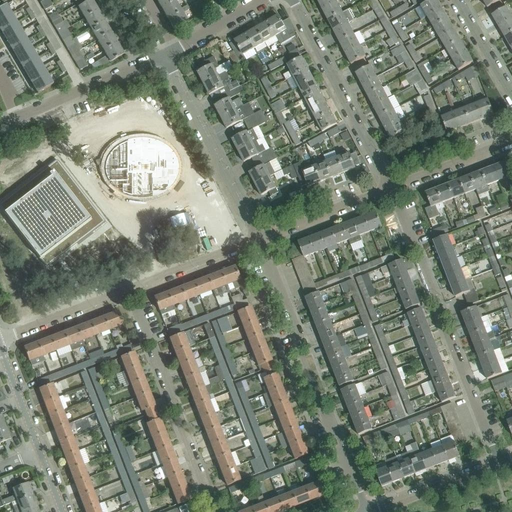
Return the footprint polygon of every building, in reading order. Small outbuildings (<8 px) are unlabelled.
[(90,0),(78,7),(85,19),(98,11),(91,0),(90,0)] [(156,0),(161,8),(175,0),(156,0)] [(175,0),(161,8),(168,19),(182,11),(181,9),(177,2),(180,0),(175,0)] [(317,0),(322,9),(337,2),(339,0),(317,0)] [(372,0),(369,2),(374,10),(379,7),(374,0),(372,0)] [(430,0),(421,6),(427,17),(442,8),(436,0),(430,0)] [(50,2),(42,7),(44,10),(52,6),(50,2)] [(322,9),(328,21),(343,13),(337,2),(322,9)] [(406,3),(398,8),(401,13),(409,8),(406,3)] [(6,4),(0,8),(0,20),(11,14),(6,4)] [(182,11),(168,19),(174,30),(188,22),(182,14),(190,9),(188,5),(181,9),(182,11)] [(374,10),(379,18),(383,15),(379,7),(374,10)] [(492,15),(498,26),(511,18),(511,16),(506,7),(492,15)] [(401,13),(398,8),(390,13),(393,18),(401,13)] [(427,17),(433,27),(448,19),(442,8),(427,17)] [(328,21),(334,31),(348,24),(349,24),(356,20),(350,10),(343,13),(328,21)] [(85,19),(91,29),(104,22),(98,11),(85,19)] [(48,17),(50,20),(58,16),(56,12),(48,17)] [(11,14),(0,20),(0,29),(1,32),(17,22),(11,14)] [(58,16),(50,20),(54,27),(62,22),(58,16)] [(278,16),(267,22),(275,36),(276,36),(280,45),(295,37),(294,33),(296,32),(297,32),(289,18),(282,22),(278,16)] [(511,18),(498,26),(504,37),(511,32),(511,18)] [(433,27),(440,38),(454,30),(448,19),(433,27)] [(382,23),(386,31),(391,29),(387,21),(382,23)] [(17,22),(1,32),(6,40),(22,31),(17,22)] [(91,29),(97,40),(111,32),(104,22),(91,29)] [(267,22),(257,28),(265,43),(275,36),(267,22)] [(394,26),(398,34),(403,31),(398,23),(394,26)] [(334,31),(339,42),(354,35),(349,24),(348,24),(334,31)] [(257,28),(246,34),(254,49),(265,43),(257,28)] [(58,34),(65,45),(73,40),(66,29),(58,34)] [(391,29),(386,31),(391,39),(387,42),(390,47),(399,42),(396,37),(391,29)] [(440,38),(446,49),(460,40),(454,30),(440,38)] [(22,31),(6,40),(11,49),(27,40),(22,31)] [(403,31),(398,34),(403,42),(407,39),(403,31)] [(97,40),(104,51),(117,43),(111,32),(97,40)] [(234,51),(233,51),(239,62),(246,59),(244,55),(254,49),(246,34),(242,37),(240,35),(235,38),(235,40),(235,41),(237,44),(231,47),(234,51)] [(339,42),(345,53),(360,46),(354,35),(339,42)] [(73,40),(65,45),(67,49),(75,44),(76,46),(83,42),(79,36),(73,40)] [(27,40),(11,49),(16,58),(32,49),(27,40)] [(446,49),(452,60),(467,51),(460,40),(446,49)] [(117,43),(104,51),(107,58),(106,59),(105,57),(97,62),(100,67),(110,62),(124,54),(117,43)] [(406,47),(411,55),(415,52),(411,45),(406,47)] [(360,46),(345,53),(351,65),(366,57),(360,46)] [(404,61),(405,62),(409,59),(401,46),(393,51),(396,56),(400,54),(404,61)] [(32,49),(16,58),(22,67),(37,58),(32,49)] [(300,55),(297,49),(286,55),(289,61),(300,55)] [(239,62),(233,51),(228,54),(234,65),(239,62)] [(467,51),(452,60),(459,71),(473,62),(467,51)] [(415,52),(411,55),(416,63),(420,60),(415,52)] [(198,73),(203,84),(226,73),(233,69),(229,61),(219,67),(214,57),(204,62),(207,68),(198,73)] [(37,58),(22,67),(27,76),(42,66),(37,58)] [(75,63),(77,67),(85,62),(83,58),(75,63)] [(284,58),(276,62),(279,66),(287,62),(284,58)] [(286,80),(293,77),(308,69),(302,58),(287,65),(290,71),(290,72),(284,75),(286,80)] [(409,59),(405,62),(409,70),(414,67),(409,59)] [(85,62),(77,67),(80,71),(88,66),(85,62)] [(279,66),(276,62),(269,66),(271,70),(279,66)] [(42,66),(27,76),(32,84),(48,75),(42,66)] [(356,73),(362,85),(376,77),(370,66),(356,73)] [(419,69),(423,76),(428,74),(423,66),(419,69)] [(471,68),(463,72),(466,77),(474,72),(471,68)] [(293,77),(299,88),(314,80),(308,69),(293,77)] [(466,77),(463,72),(455,77),(458,82),(466,77)] [(226,73),(203,84),(209,95),(213,93),(214,96),(211,97),(213,100),(220,96),(220,97),(240,86),(237,80),(232,83),(226,73)] [(417,83),(422,81),(417,73),(406,79),(410,87),(417,83)] [(428,74),(423,76),(428,85),(433,82),(428,74)] [(48,75),(32,84),(37,93),(53,84),(48,75)] [(362,85),(367,96),(382,88),(376,77),(362,85)] [(263,83),(267,91),(272,88),(268,80),(263,83)] [(299,88),(305,98),(319,91),(314,80),(299,88)] [(449,80),(441,85),(444,90),(452,85),(449,80)] [(422,81),(417,83),(422,91),(426,89),(422,81)] [(444,90),(441,85),(434,90),(436,94),(444,90)] [(240,86),(229,92),(232,98),(243,92),(240,86)] [(272,88),(267,91),(271,99),(276,96),(272,88)] [(367,96),(373,107),(388,99),(382,88),(367,96)] [(305,98),(311,110),(325,102),(319,91),(305,98)] [(424,97),(428,106),(433,104),(430,95),(424,97)] [(215,106),(221,117),(242,107),(244,106),(240,98),(232,102),(230,98),(224,102),(215,106)] [(373,107),(379,118),(394,110),(388,99),(373,107)] [(488,99),(476,104),(482,119),(494,115),(488,99)] [(271,105),(274,110),(275,113),(280,111),(281,111),(286,109),(281,100),(271,105)] [(311,110),(316,121),(331,113),(325,102),(311,110)] [(433,104),(428,106),(431,114),(437,112),(433,104)] [(476,104),(465,108),(471,124),(482,119),(476,104)] [(243,120),(246,125),(265,116),(264,115),(262,110),(248,118),(242,107),(221,117),(227,129),(243,120)] [(465,108),(453,113),(459,128),(471,124),(465,108)] [(379,118),(385,128),(399,121),(394,110),(379,118)] [(280,111),(275,113),(282,125),(284,124),(287,122),(281,111),(280,111)] [(331,113),(316,121),(322,132),(337,124),(331,113)] [(459,128),(453,113),(441,117),(447,133),(459,128)] [(232,140),(238,151),(253,143),(259,140),(253,129),(268,122),(265,116),(246,125),(249,131),(232,140)] [(399,121),(385,128),(390,140),(411,129),(405,118),(399,121)] [(289,121),(287,122),(284,124),(290,134),(295,132),(289,121)] [(338,127),(327,132),(330,139),(341,133),(338,127)] [(295,132),(290,134),(296,146),(301,143),(295,132)] [(325,134),(317,139),(319,144),(328,139),(325,134)] [(319,144),(317,139),(309,143),(311,148),(319,144)] [(103,168),(103,169),(103,170),(103,171),(104,171),(104,172),(104,173),(104,174),(104,175),(105,176),(105,177),(105,178),(106,179),(106,180),(107,180),(107,181),(107,182),(108,182),(109,182),(125,182),(125,185),(121,185),(121,194),(122,194),(124,195),(125,195),(127,196),(129,196),(130,196),(130,197),(131,197),(131,196),(140,196),(140,193),(150,193),(151,193),(151,190),(164,190),(165,190),(165,189),(166,189),(167,188),(168,187),(169,186),(170,185),(171,184),(171,183),(172,183),(171,183),(172,181),(173,180),(174,180),(174,179),(174,178),(175,178),(175,177),(175,175),(175,174),(176,174),(176,173),(176,172),(176,171),(176,170),(172,170),(172,155),(171,154),(171,153),(170,153),(170,152),(170,153),(168,150),(167,149),(166,149),(166,148),(165,148),(164,147),(163,146),(162,146),(162,145),(161,145),(160,145),(159,144),(157,143),(156,143),(156,142),(155,142),(154,142),(153,142),(153,143),(153,144),(148,144),(148,141),(132,141),(132,144),(127,144),(127,142),(125,142),(124,142),(123,143),(122,144),(120,144),(119,145),(117,146),(116,147),(115,148),(114,148),(113,149),(112,150),(111,151),(110,152),(109,153),(108,154),(107,155),(107,156),(106,157),(106,158),(105,159),(105,160),(105,161),(104,162),(104,164),(104,165),(103,166),(103,167),(103,168)] [(263,159),(275,153),(272,147),(271,148),(265,151),(262,146),(259,147),(256,142),(253,143),(238,151),(244,162),(251,158),(254,164),(263,159)] [(249,173),(255,184),(270,177),(282,170),(277,160),(278,159),(275,153),(263,159),(266,165),(249,173)] [(349,153),(338,157),(344,173),(355,169),(355,166),(360,164),(359,162),(357,156),(351,158),(349,153)] [(338,157),(326,162),(332,177),(344,173),(338,157)] [(0,208),(44,266),(45,266),(45,267),(46,267),(47,267),(48,267),(48,266),(105,222),(58,162),(58,161),(57,161),(56,161),(55,161),(54,161),(0,203),(0,208)] [(326,162),(314,166),(321,182),(332,177),(326,162)] [(294,165),(298,177),(301,183),(306,181),(308,187),(321,182),(314,166),(303,171),(299,163),(294,165)] [(504,163),(493,167),(498,181),(510,177),(504,163)] [(288,168),(282,170),(284,176),(290,174),(292,179),(298,177),(294,165),(288,168)] [(493,167),(482,171),(487,185),(498,181),(493,167)] [(482,171),(470,176),(476,190),(487,185),(482,171)] [(470,176),(459,180),(465,194),(476,190),(470,176)] [(270,177),(255,184),(261,196),(269,192),(271,197),(278,193),(270,177)] [(459,180),(448,185),(453,199),(465,194),(459,180)] [(448,185),(436,189),(442,203),(453,199),(448,185)] [(442,203),(436,189),(426,193),(431,207),(425,209),(429,220),(439,216),(435,205),(442,203)] [(476,209),(480,220),(486,217),(482,207),(476,209)] [(376,212),(365,216),(371,232),(382,227),(376,212)] [(365,216),(354,221),(359,236),(360,236),(362,239),(366,237),(365,234),(371,232),(365,216)] [(354,221),(343,225),(349,240),(348,240),(350,245),(361,241),(360,236),(359,236),(354,221)] [(343,225),(332,229),(337,244),(348,240),(349,240),(343,225)] [(446,226),(433,231),(430,232),(432,238),(449,232),(446,226)] [(332,229),(320,234),(326,249),(337,244),(332,229)] [(320,234),(309,238),(315,253),(326,249),(320,234)] [(480,236),(484,247),(490,245),(487,238),(485,234),(480,236)] [(434,241),(438,252),(452,247),(448,235),(434,241)] [(376,240),(381,254),(390,251),(385,237),(376,240)] [(298,242),(303,256),(304,257),(315,253),(309,238),(298,242)] [(494,248),(496,255),(502,253),(499,246),(494,248)] [(438,252),(442,263),(456,258),(452,247),(438,252)] [(490,250),(486,251),(488,258),(494,256),(491,249),(490,250)] [(392,254),(381,259),(383,263),(394,259),(392,254)] [(292,260),(294,266),(305,261),(304,257),(303,256),(292,260)] [(442,263),(447,275),(461,269),(456,258),(442,263)] [(502,259),(498,260),(501,266),(506,264),(504,258),(502,259)] [(381,259),(370,263),(372,268),(383,263),(381,259)] [(391,272),(393,277),(407,271),(403,260),(381,268),(383,275),(391,272)] [(294,266),(296,271),(307,267),(305,261),(294,266)] [(370,263),(358,267),(359,270),(361,269),(362,272),(372,268),(370,263)] [(234,267),(221,272),(226,285),(232,283),(235,289),(242,286),(234,267)] [(296,271),(298,277),(310,272),(307,267),(296,271)] [(358,267),(348,271),(350,276),(362,272),(361,269),(359,270),(358,267)] [(447,275),(451,286),(465,280),(461,269),(447,275)] [(502,271),(505,278),(510,276),(508,269),(502,271)] [(348,271),(337,276),(339,280),(350,276),(348,271)] [(393,277),(397,288),(411,282),(407,271),(393,277)] [(221,272),(208,277),(213,290),(226,285),(221,272)] [(298,277),(301,282),(312,277),(310,272),(298,277)] [(337,276),(326,280),(327,285),(339,280),(337,276)] [(356,278),(360,289),(365,287),(361,276),(356,278)] [(208,277),(194,283),(199,295),(213,290),(208,277)] [(301,282),(303,287),(314,283),(312,277),(301,282)] [(455,297),(464,294),(470,292),(475,290),(471,278),(465,280),(451,286),(455,297)] [(326,280),(314,284),(316,289),(327,285),(326,280)] [(351,290),(352,292),(356,291),(356,289),(352,280),(348,281),(349,285),(351,290)] [(397,288),(401,299),(416,293),(411,282),(397,288)] [(194,283),(181,288),(186,301),(199,295),(194,283)] [(314,283),(303,287),(305,293),(316,289),(314,284),(314,283)] [(360,289),(364,300),(370,298),(365,287),(360,289)] [(181,288),(168,293),(172,306),(186,301),(181,288)] [(464,294),(466,300),(478,295),(475,290),(470,292),(464,294)] [(352,292),(356,304),(361,302),(356,291),(352,292)] [(305,298),(310,309),(324,304),(319,292),(305,298)] [(172,306),(168,293),(154,298),(159,311),(161,315),(174,310),(172,306)] [(416,293),(401,299),(406,310),(420,305),(416,293)] [(231,298),(233,305),(235,310),(249,305),(247,299),(242,301),(240,294),(231,298)] [(503,296),(508,308),(511,306),(511,304),(508,294),(503,296)] [(478,295),(466,300),(468,306),(480,301),(478,295)] [(364,300),(369,311),(374,309),(370,298),(364,300)] [(356,304),(360,315),(365,313),(361,302),(356,304)] [(310,309),(314,320),(328,314),(324,304),(310,309)] [(233,305),(225,308),(227,313),(235,310),(233,305)] [(237,312),(243,326),(255,321),(250,307),(237,312)] [(461,313),(466,324),(481,318),(476,307),(475,307),(461,313)] [(404,328),(412,325),(411,324),(425,319),(421,308),(407,314),(404,315),(406,321),(402,322),(404,328)] [(374,309),(369,311),(373,323),(378,321),(374,309)] [(118,312),(104,317),(109,330),(123,325),(118,312)] [(215,312),(206,315),(209,320),(217,317),(215,312)] [(360,315),(364,325),(369,324),(365,313),(360,315)] [(314,320),(318,331),(332,325),(328,314),(314,320)] [(206,315),(198,318),(200,324),(209,320),(206,315)] [(466,324),(470,335),(490,327),(486,316),(481,318),(466,324)] [(104,317),(91,323),(96,335),(109,330),(104,317)] [(211,323),(216,336),(222,334),(231,331),(226,317),(217,321),(217,320),(211,323)] [(411,324),(412,325),(416,335),(430,330),(425,319),(411,324)] [(243,326),(248,339),(260,334),(255,321),(243,326)] [(189,322),(180,325),(182,331),(191,327),(189,322)] [(91,323),(77,328),(82,340),(96,335),(91,323)] [(207,335),(208,334),(211,333),(212,333),(208,324),(203,326),(207,335)] [(364,325),(368,336),(373,335),(369,324),(364,325)] [(180,325),(166,330),(169,336),(182,331),(180,325)] [(318,331),(322,342),(336,336),(332,325),(318,331)] [(375,327),(379,337),(384,335),(380,325),(375,327)] [(470,335),(474,346),(489,340),(496,338),(493,332),(492,332),(490,327),(470,335)] [(77,328),(64,333),(69,345),(82,340),(77,328)] [(430,330),(416,335),(416,336),(420,346),(434,341),(430,330)] [(170,339),(175,352),(188,347),(194,345),(192,340),(189,331),(170,339)] [(64,333),(51,338),(56,351),(69,345),(64,333)] [(216,336),(220,344),(225,342),(222,334),(216,336)] [(248,339),(253,353),(266,348),(260,334),(248,339)] [(368,336),(373,348),(378,346),(373,335),(368,336)] [(379,337),(383,348),(388,346),(384,335),(379,337)] [(322,342),(326,353),(340,347),(336,336),(322,342)] [(51,338),(37,343),(42,356),(56,351),(51,338)] [(474,346),(479,357),(493,351),(489,340),(474,346)] [(420,346),(420,347),(424,357),(438,352),(434,341),(420,346)] [(210,344),(214,353),(219,351),(216,342),(210,344)] [(42,356),(37,343),(24,348),(29,361),(42,356)] [(130,345),(116,350),(118,355),(132,350),(130,345)] [(373,348),(377,359),(382,357),(378,346),(373,348)] [(383,348),(387,359),(392,357),(388,346),(383,348)] [(175,352),(180,366),(193,361),(188,347),(175,352)] [(326,353),(331,364),(345,358),(340,347),(326,353)] [(90,360),(103,355),(101,348),(87,353),(90,360)] [(266,348),(253,353),(258,365),(258,366),(261,365),(263,370),(272,367),(270,362),(271,361),(266,348)] [(479,357),(483,368),(498,362),(504,360),(500,349),(493,351),(479,357)] [(214,353),(217,361),(222,359),(219,351),(214,353)] [(112,352),(103,355),(105,360),(114,357),(112,352)] [(223,354),(227,363),(232,361),(229,352),(223,354)] [(427,366),(429,368),(443,363),(438,352),(424,357),(427,364),(427,366)] [(121,358),(126,371),(139,366),(134,353),(121,358)] [(103,355),(90,360),(92,366),(105,360),(103,355)] [(63,356),(58,358),(63,370),(68,369),(63,356)] [(382,357),(377,359),(381,371),(387,369),(382,357)] [(387,359),(391,370),(397,368),(392,357),(387,359)] [(331,364),(335,375),(349,370),(345,358),(331,364)] [(83,363),(82,363),(84,369),(92,366),(90,360),(83,363)] [(498,362),(483,368),(487,379),(487,380),(490,379),(502,374),(509,371),(504,360),(498,362)] [(180,366),(185,379),(198,374),(205,371),(204,367),(198,369),(196,370),(193,361),(180,366)] [(232,361),(227,363),(232,376),(237,374),(232,361)] [(429,368),(433,379),(447,374),(443,363),(429,368)] [(131,384),(131,385),(144,380),(139,366),(126,371),(121,373),(123,377),(125,382),(126,386),(131,384)] [(68,369),(63,370),(65,376),(74,372),(72,367),(71,367),(68,369)] [(391,370),(396,381),(401,379),(397,368),(391,370)] [(221,371),(224,379),(229,377),(226,369),(221,371)] [(63,370),(55,374),(57,379),(65,376),(63,370)] [(265,383),(269,393),(281,388),(276,374),(275,375),(273,370),(257,376),(259,382),(260,383),(262,384),(264,383),(265,383)] [(349,370),(335,375),(340,387),(354,381),(349,370)] [(383,374),(387,386),(392,384),(388,372),(383,374)] [(511,373),(502,377),(504,382),(511,379),(511,373)] [(92,380),(93,384),(99,382),(96,374),(95,374),(90,376),(92,380)] [(185,379),(190,392),(203,387),(198,374),(185,379)] [(432,393),(437,391),(451,385),(447,374),(427,382),(432,393)] [(52,381),(50,376),(37,381),(39,386),(52,381)] [(82,379),(85,388),(91,386),(87,377),(82,379)] [(227,387),(227,388),(233,386),(229,377),(224,379),(227,387)] [(504,382),(502,377),(491,381),(495,392),(506,387),(504,382)] [(396,381),(400,392),(405,390),(401,379),(396,381)] [(131,385),(136,398),(149,393),(144,380),(131,385)] [(93,384),(96,393),(102,390),(99,382),(93,384)] [(39,389),(44,403),(57,398),(56,394),(52,384),(39,389)] [(387,386),(391,397),(397,395),(392,384),(387,386)] [(341,390),(345,402),(359,396),(355,385),(341,390)] [(437,391),(442,403),(456,398),(451,385),(437,391)] [(85,388),(88,396),(94,394),(91,386),(85,388)] [(190,392),(196,406),(208,401),(203,387),(190,392)] [(269,393),(274,406),(286,401),(281,388),(269,393)] [(400,392),(404,404),(410,401),(405,390),(400,392)] [(239,395),(242,403),(248,401),(244,392),(239,395)] [(144,410),(146,415),(156,412),(154,407),(149,393),(136,398),(142,411),(144,410)] [(231,397),(234,406),(240,404),(236,395),(231,397)] [(401,406),(397,395),(391,397),(393,401),(396,408),(401,406)] [(345,402),(350,413),(364,407),(359,396),(345,402)] [(44,403),(50,416),(62,412),(57,398),(44,403)] [(100,402),(103,411),(109,409),(106,400),(100,402)] [(196,406),(201,419),(213,414),(208,401),(196,406)] [(242,403),(246,412),(251,409),(248,401),(242,403)] [(274,406),(279,419),(292,414),(286,401),(274,406)] [(410,401),(404,404),(409,416),(414,414),(410,401)] [(442,413),(443,413),(454,409),(452,403),(441,408),(442,413)] [(92,406),(95,414),(101,412),(97,404),(92,406)] [(234,406),(238,415),(243,412),(240,404),(234,406)] [(401,406),(396,408),(390,410),(395,421),(405,417),(401,406)] [(350,413),(354,424),(368,419),(364,407),(350,413)] [(431,417),(442,413),(441,408),(430,412),(431,414),(430,415),(431,417)] [(109,409),(103,411),(106,419),(112,417),(109,409)] [(443,413),(445,419),(456,414),(454,409),(443,413)] [(50,416),(55,430),(67,425),(62,412),(50,416)] [(95,414),(98,423),(104,421),(101,412),(95,414)] [(420,421),(431,417),(430,415),(431,414),(430,412),(418,416),(420,421)] [(201,419),(206,432),(219,427),(213,414),(201,419)] [(279,419),(284,433),(297,428),(292,414),(279,419)] [(445,419),(447,424),(458,420),(456,414),(445,419)] [(147,424),(152,438),(165,433),(159,420),(157,415),(148,418),(150,423),(147,424)] [(410,425),(420,421),(418,416),(407,421),(408,423),(409,423),(410,425)] [(239,419),(245,433),(250,430),(245,417),(239,419)] [(249,421),(253,430),(258,427),(255,419),(249,421)] [(368,419),(354,424),(358,435),(372,430),(368,419)] [(447,424),(449,429),(461,425),(458,420),(447,424)] [(398,430),(410,425),(409,423),(408,423),(407,421),(396,425),(398,430)] [(55,430),(60,443),(72,438),(67,425),(55,430)] [(387,434),(398,430),(396,425),(385,429),(387,431),(386,432),(387,434)] [(449,429),(451,435),(463,430),(461,425),(449,429)] [(0,429),(0,443),(11,439),(6,427),(0,429)] [(206,432),(211,446),(224,441),(219,427),(206,432)] [(253,430),(256,438),(261,436),(258,427),(253,430)] [(284,433),(289,446),(302,441),(297,428),(284,433)] [(376,438),(387,434),(386,432),(387,431),(385,429),(374,433),(376,438)] [(245,433),(248,441),(253,439),(250,430),(245,433)] [(451,435),(454,440),(465,436),(463,430),(451,435)] [(102,433),(105,441),(111,439),(107,431),(102,433)] [(152,438),(157,451),(170,446),(165,433),(152,438)] [(378,442),(376,438),(374,433),(363,437),(366,447),(378,442)] [(454,440),(454,441),(456,446),(467,442),(465,436),(454,440)] [(60,443),(65,456),(77,452),(72,438),(60,443)] [(105,441),(108,450),(114,448),(111,439),(105,441)] [(115,443),(118,451),(124,449),(121,440),(115,443)] [(211,446),(216,459),(229,454),(224,441),(211,446)] [(302,441),(289,446),(294,460),(307,455),(302,441)] [(454,441),(443,446),(449,461),(459,457),(460,457),(456,446),(454,441)] [(412,450),(407,452),(410,459),(416,474),(417,476),(423,474),(422,471),(426,470),(421,454),(416,443),(410,445),(412,450)] [(157,451),(162,465),(175,460),(170,446),(157,451)] [(260,448),(263,456),(268,454),(265,446),(260,448)] [(443,446),(432,450),(438,465),(449,461),(443,446)] [(252,450),(255,458),(255,459),(260,457),(257,448),(252,450)] [(118,451),(121,460),(127,457),(127,456),(125,452),(124,449),(118,451)] [(432,450),(421,454),(426,470),(438,465),(432,450)] [(65,456),(70,470),(82,465),(77,452),(65,456)] [(401,455),(396,457),(404,478),(416,474),(410,459),(407,452),(401,455)] [(216,459),(221,472),(234,467),(229,454),(216,459)] [(268,454),(263,456),(266,464),(272,462),(268,454)] [(112,459),(115,468),(121,466),(117,457),(112,459)] [(255,459),(255,458),(249,461),(254,475),(260,472),(260,473),(266,471),(260,457),(255,459)] [(396,457),(385,461),(393,482),(404,478),(396,457)] [(308,458),(296,463),(298,468),(310,463),(308,458)] [(162,465),(167,478),(180,473),(175,460),(162,465)] [(382,487),(393,482),(385,461),(374,466),(382,487)] [(296,463),(287,466),(289,471),(298,468),(296,463)] [(70,470),(75,483),(88,478),(82,465),(70,470)] [(115,468),(118,476),(124,474),(121,466),(115,468)] [(125,469),(128,478),(134,476),(131,467),(125,469)] [(234,467),(221,472),(227,486),(239,481),(234,467)] [(277,470),(269,473),(271,479),(279,475),(277,470)] [(167,478),(173,491),(185,486),(180,473),(167,478)] [(269,473),(260,477),(262,482),(271,479),(269,473)] [(128,478),(131,486),(137,484),(134,476),(128,478)] [(75,483),(80,496),(93,492),(88,478),(75,483)] [(250,480),(242,484),(244,489),(252,486),(250,480)] [(0,507),(17,501),(17,502),(33,496),(28,483),(12,489),(15,496),(0,501),(0,500),(0,493),(0,494),(0,493),(0,507)] [(318,483),(305,488),(310,500),(323,495),(318,483)] [(122,486),(125,495),(131,493),(127,484),(122,486)] [(244,489),(242,484),(233,487),(235,493),(244,489)] [(185,486),(173,491),(178,505),(190,500),(185,486)] [(305,488),(292,493),(297,505),(310,500),(305,488)] [(80,496),(85,510),(98,505),(93,492),(80,496)] [(125,495),(128,503),(134,501),(131,493),(125,495)] [(292,493),(278,498),(283,511),(297,505),(292,493)] [(135,496),(138,504),(144,502),(141,494),(135,496)] [(14,511),(23,511),(37,507),(33,496),(17,502),(11,504),(14,511)] [(259,505),(252,508),(252,511),(268,511),(265,503),(264,503),(262,496),(257,498),(259,505)] [(278,498),(265,503),(268,511),(279,511),(283,511),(278,498)] [(144,502),(138,504),(138,505),(140,511),(143,511),(147,511),(144,503),(144,502)]
